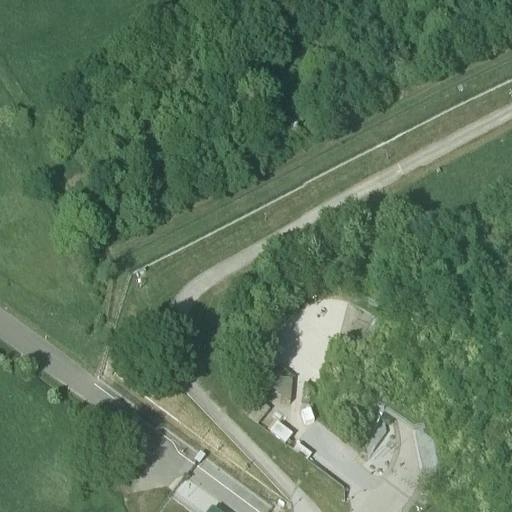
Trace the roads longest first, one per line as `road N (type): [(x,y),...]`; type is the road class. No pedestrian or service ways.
road 1 (unclassified): [(0,322),(195,471)]
road 2 (track): [(294,421),(299,383),(328,337),(354,340)]
